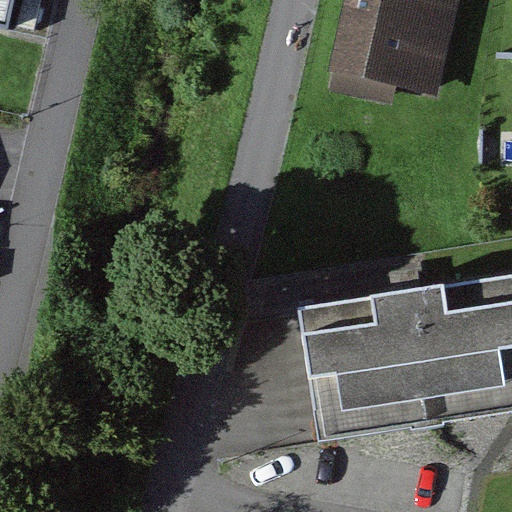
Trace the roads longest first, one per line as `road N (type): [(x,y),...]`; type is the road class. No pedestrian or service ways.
road 1 (residential): [(291,0),(176,494)]
road 2 (residential): [(0,362),(84,0)]
